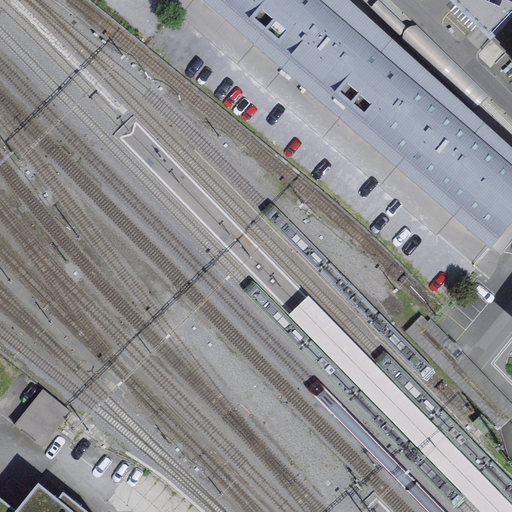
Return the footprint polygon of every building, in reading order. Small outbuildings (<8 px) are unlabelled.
[(202,0),(226,20),(242,0),(202,0)] [(344,0),(242,0),(226,20),(368,141),(427,74),(344,0)] [(492,38),(511,16),(511,0),(450,0),(491,39),(492,38)] [(511,16),(492,38),(511,59),(511,16)] [(511,150),(427,74),(368,141),(491,247),(511,222),(511,150)] [(46,443),(73,408),(44,386),(17,421),(46,443)] [(0,511),(86,511),(63,493),(58,499),(39,484),(17,510),(0,496),(0,511)]
